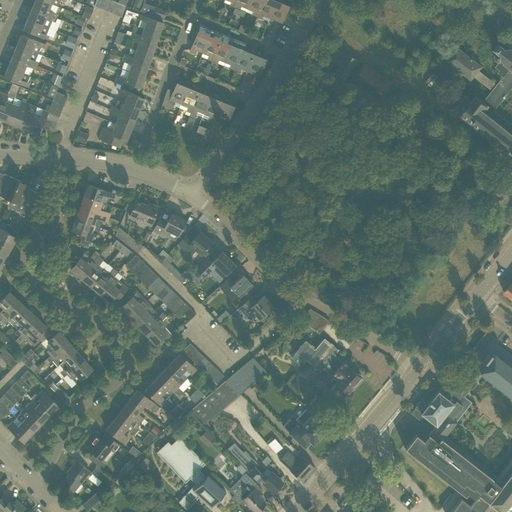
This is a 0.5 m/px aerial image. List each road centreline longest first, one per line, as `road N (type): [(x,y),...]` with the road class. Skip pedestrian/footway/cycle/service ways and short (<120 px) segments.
road 1 (residential): [(34,483),(75,412),(125,376),(131,361),(129,343),(111,323),(30,277),(31,243),(64,203),(68,156)]
road 2 (residential): [(199,196),(305,296),(417,373)]
road 3 (residential): [(199,196),(320,0)]
road 4 (tertiary): [(296,511),(417,373)]
